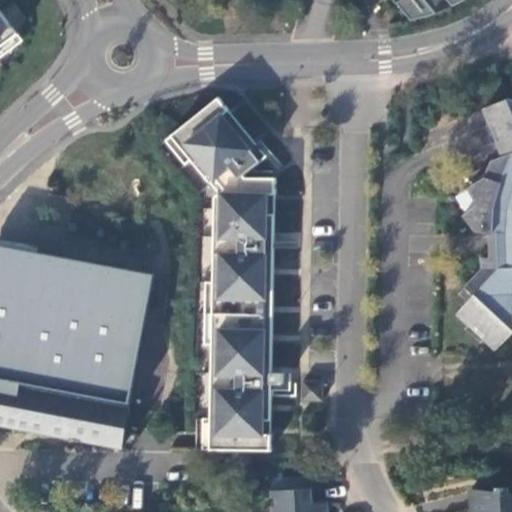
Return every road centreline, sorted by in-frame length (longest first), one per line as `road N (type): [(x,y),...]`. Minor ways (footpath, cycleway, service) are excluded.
road 1 (residential): [(384,511),(355,451),(347,401),(355,57)]
road 2 (secondary): [(157,60),(355,57)]
road 3 (secondary): [(355,57),(435,46),(511,4)]
road 4 (secondary): [(0,163),(98,83)]
